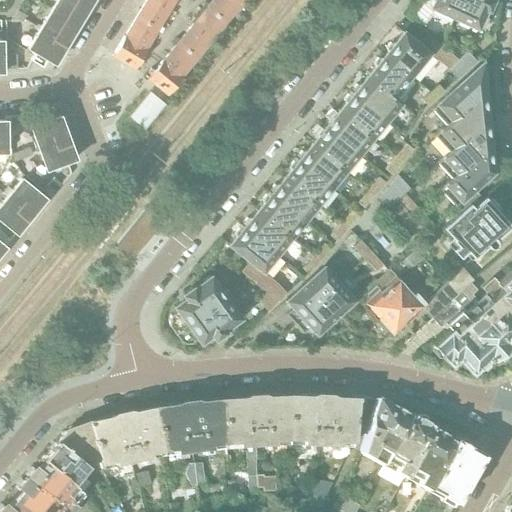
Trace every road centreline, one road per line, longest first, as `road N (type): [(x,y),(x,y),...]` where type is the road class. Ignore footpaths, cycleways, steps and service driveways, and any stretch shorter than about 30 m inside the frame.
road 1 (residential): [(139,383),(127,322),(134,299),(380,0)]
road 2 (residential): [(139,383),(341,372),(511,413)]
road 3 (residential): [(73,87),(99,161),(0,288)]
road 4 (residential): [(0,460),(65,403),(139,383)]
